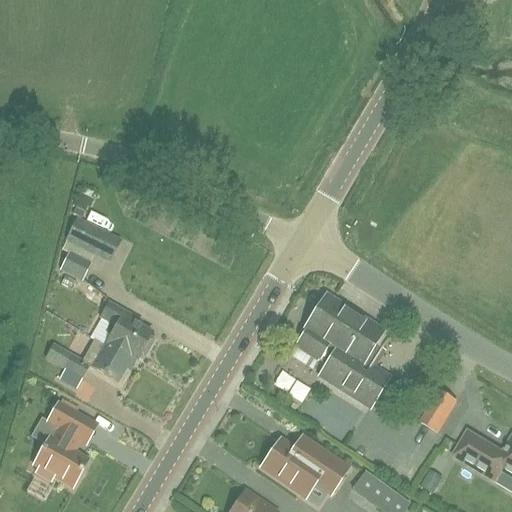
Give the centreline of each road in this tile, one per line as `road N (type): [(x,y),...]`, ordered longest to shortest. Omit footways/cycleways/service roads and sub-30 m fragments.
road 1 (unclassified): [(302,243),(99,150),(0,139)]
road 2 (tertiary): [(140,511),(302,243)]
road 3 (tertiary): [(302,243),(439,0)]
road 4 (tertiary): [(511,370),(302,243)]
